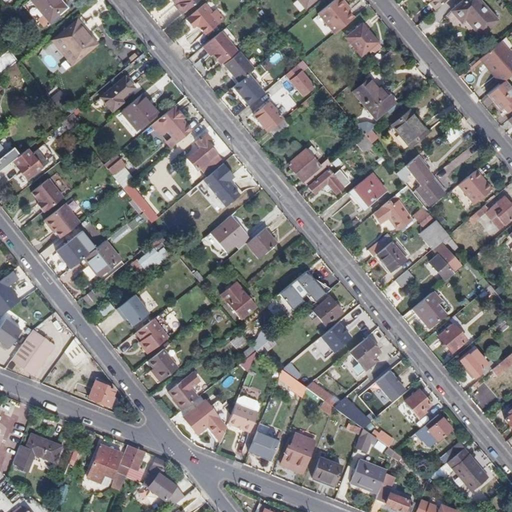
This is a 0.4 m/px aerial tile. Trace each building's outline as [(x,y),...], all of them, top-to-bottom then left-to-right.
[(29,0),(48,21),(65,7),(58,0),(29,0)] [(177,4),(184,13),(198,0),(177,0),(179,2),(177,4)] [(334,0),(318,13),(334,33),(353,16),(348,10),(345,7),(348,5),(343,0),(334,0)] [(435,9),(445,0),(429,0),(430,1),(429,3),(435,9)] [(481,35),(499,19),(482,0),(461,0),(452,9),(462,21),(466,18),(481,35)] [(175,5),(182,14),(184,13),(177,4),(175,5)] [(205,4),(188,18),(196,27),(198,25),(206,34),(218,23),(210,15),(212,12),(205,4)] [(66,59),(71,65),(95,45),(81,28),(83,26),(75,18),(50,40),(55,47),(50,51),(60,63),(66,59)] [(196,27),(188,18),(186,19),(194,28),(196,27)] [(380,45),(362,24),(345,38),(360,55),(369,47),(372,51),(380,45)] [(491,30),(497,38),(504,33),(499,25),(491,30)] [(220,64),(236,51),(221,32),(202,47),(207,53),(209,51),(220,64)] [(488,65),(502,81),(504,79),(511,71),(511,55),(499,41),(479,58),(485,65),(488,65)] [(0,72),(16,60),(7,49),(0,55),(0,72)] [(392,50),(377,63),(380,65),(383,63),(384,64),(393,57),(392,56),(395,53),(392,50)] [(224,65),(239,82),(248,73),(253,69),(239,52),(224,65)] [(290,80),(289,81),(303,96),(314,86),(300,70),(306,65),(302,60),(285,75),(290,80)] [(239,82),(231,88),(238,97),(240,96),(248,106),(265,92),(248,73),(239,82)] [(402,96),(390,80),(384,84),(376,74),(355,91),(377,118),(402,96)] [(133,87),(124,76),(101,95),(112,109),(122,101),(119,98),(133,87)] [(511,98),(511,88),(504,79),(502,81),(488,93),(501,108),(503,106),(507,110),(511,106),(511,102),(510,100),(511,98)] [(156,112),(141,93),(120,110),(136,129),(156,112)] [(253,114),(268,131),(270,130),(281,120),(283,119),(269,101),(253,114)] [(152,123),(171,146),(190,130),(181,119),(183,118),(173,106),(152,123)] [(411,147),(427,134),(408,110),(392,124),(411,147)] [(71,125),(64,117),(59,122),(66,129),(71,125)] [(356,126),(364,135),(372,127),(365,119),(356,126)] [(281,120),(270,130),(275,136),(287,127),(281,120)] [(464,133),(456,124),(444,134),(451,143),(464,133)] [(222,164),(223,163),(206,142),(209,140),(204,135),(194,143),(199,149),(186,159),(196,171),(198,169),(205,177),(222,164)] [(372,145),(365,136),(357,143),(364,151),(372,145)] [(0,170),(11,161),(21,153),(14,146),(7,152),(0,143),(0,170)] [(31,155),(26,149),(21,153),(11,161),(27,180),(53,159),(42,145),(31,155)] [(287,165),(305,186),(331,164),(327,160),(319,167),(304,150),(287,165)] [(103,164),(121,187),(126,183),(133,178),(124,167),(126,165),(116,153),(103,164)] [(396,173),(407,186),(428,211),(450,192),(419,155),(396,173)] [(222,164),(205,177),(202,180),(221,203),(228,198),(230,200),(237,195),(226,181),(232,177),(222,164)] [(335,194),(349,182),(339,171),(333,176),(328,170),(309,186),(315,194),(323,187),(327,192),(331,189),(335,194)] [(492,189),(477,170),(459,185),(474,204),(492,189)] [(370,174),(351,190),(366,207),(385,191),(370,174)] [(62,197),(47,179),(30,193),(35,199),(39,197),(41,200),(38,203),(36,204),(43,213),(62,197)] [(143,204),(126,183),(121,187),(139,208),(143,204)] [(511,219),(511,204),(501,192),(469,219),(473,224),(486,213),(499,230),(511,219)] [(230,200),(228,198),(221,203),(217,207),(225,215),(236,207),(230,200)] [(388,201),(374,213),(381,223),(390,217),(398,228),(410,220),(398,202),(392,206),(388,201)] [(64,204),(44,220),(54,233),(55,232),(60,238),(78,223),(64,204)] [(146,208),(143,204),(139,208),(141,211),(150,222),(156,217),(148,207),(146,208)] [(413,216),(416,220),(426,212),(423,208),(413,216)] [(426,212),(416,220),(422,227),(432,219),(426,212)] [(246,234),(230,215),(209,232),(225,251),(234,244),(246,234)] [(441,242),(449,236),(436,220),(419,235),(432,250),(441,242)] [(114,243),(131,231),(126,224),(110,236),(114,243)] [(275,243),(263,229),(250,239),(246,243),(258,257),(275,243)] [(69,270),(82,259),(95,249),(80,231),(72,238),(55,252),(69,270)] [(153,248),(164,239),(160,234),(148,243),(153,248)] [(250,239),(246,234),(234,244),(238,249),(246,243),(250,239)] [(119,259),(104,241),(95,249),(82,259),(97,277),(119,259)] [(369,250),(374,255),(376,254),(383,248),(378,242),(369,250)] [(383,248),(376,254),(390,271),(404,259),(390,242),(383,248)] [(445,282),(454,274),(453,273),(461,266),(441,242),(432,250),(438,256),(429,264),(445,282)] [(157,253),(153,248),(148,243),(140,250),(144,255),(137,260),(136,259),(129,265),(137,275),(148,265),(150,267),(155,262),(152,258),(157,253)] [(317,284),(306,271),(289,285),(300,298),(307,292),(317,284)] [(407,271),(395,281),(401,288),(413,278),(407,271)] [(12,272),(0,281),(0,316),(18,304),(7,289),(18,281),(12,272)] [(240,318),(254,307),(235,283),(221,294),(240,318)] [(320,287),(317,284),(307,292),(310,296),(320,287)] [(315,302),(330,290),(324,284),(320,287),(310,296),(315,302)] [(490,286),(485,289),(489,294),(494,291),(490,286)] [(299,303),(286,287),(272,299),(283,312),(288,308),(291,310),(299,303)] [(103,296),(96,288),(90,292),(97,300),(98,301),(103,296)] [(97,300),(90,292),(83,298),(90,306),(97,300)] [(432,292),(411,309),(427,327),(444,314),(435,303),(439,300),(432,292)] [(148,313),(133,295),(116,310),(121,316),(123,314),(126,319),(132,326),(148,313)] [(342,312),(329,297),(313,311),(326,326),(342,312)] [(283,312),(272,299),(266,304),(277,317),(283,312)] [(103,320),(115,310),(109,303),(97,313),(103,320)] [(8,350),(21,332),(5,321),(0,327),(0,341),(3,343),(2,344),(1,346),(8,350)] [(164,341),(149,323),(136,333),(142,341),(144,344),(141,346),(148,354),(164,341)] [(337,323),(320,338),(333,353),(350,339),(337,323)] [(466,339),(452,323),(438,336),(452,352),(466,339)] [(306,335),(313,331),(308,324),(302,328),(306,335)] [(32,376),(54,345),(32,331),(11,361),(32,376)] [(485,332),(467,347),(470,350),(488,336),(485,332)] [(235,349),(246,340),(241,333),(230,342),(235,349)] [(379,352),(367,337),(349,352),(365,371),(373,363),(370,359),(379,352)] [(276,344),(271,338),(256,351),(261,355),(276,344)] [(87,358),(73,341),(65,353),(76,367),(87,358)] [(247,349),(241,353),(247,361),(253,357),(247,349)] [(480,372),(484,376),(491,369),(495,367),(490,361),(487,362),(476,349),(468,355),(466,354),(458,361),(473,378),(480,372)] [(178,369),(163,350),(148,362),(156,372),(154,375),(160,383),(178,369)] [(495,367),(491,369),(497,376),(511,363),(511,353),(495,367)] [(148,362),(145,364),(154,375),(156,372),(148,362)] [(305,389),(281,371),(277,380),(301,399),(306,389),(305,389)] [(405,390),(389,371),(375,383),(391,402),(405,390)] [(199,382),(192,374),(168,394),(181,411),(197,398),(190,389),(199,382)] [(109,387),(110,384),(96,378),(89,397),(111,406),(114,397),(112,396),(115,390),(109,387)] [(311,384),(306,389),(329,405),(333,399),(311,384)] [(430,405),(418,390),(404,402),(418,418),(425,413),(423,410),(430,405)] [(243,397),(237,399),(227,424),(235,427),(236,426),(242,428),(242,430),(249,433),(257,413),(256,413),(259,407),(256,402),(243,397)] [(207,426),(220,443),(226,428),(204,401),(183,418),(196,435),(207,426)] [(363,420),(340,403),(333,408),(362,429),(367,425),(362,421),(363,420)] [(431,446),(451,430),(438,414),(415,434),(421,441),(422,440),(427,446),(431,446)] [(352,432),(360,435),(362,430),(354,426),(352,432)] [(390,460),(394,452),(388,448),(370,435),(362,429),(362,430),(360,435),(354,447),(365,452),(370,443),(373,444),(386,453),(384,457),(390,460)] [(370,435),(388,448),(393,441),(380,432),(378,435),(373,431),(370,435)] [(278,441),(257,432),(248,454),(269,462),(278,441)] [(292,451),(297,436),(292,434),(287,449),(292,451)] [(24,449),(18,447),(12,464),(18,466),(17,470),(27,474),(34,456),(54,464),(61,447),(30,435),(24,449)] [(314,442),(297,436),(292,451),(287,449),(280,465),(302,473),(314,442)] [(446,452),(451,459),(464,448),(466,446),(460,440),(446,452)] [(110,478),(120,454),(98,445),(85,478),(98,483),(102,475),(110,478)] [(117,473),(126,477),(137,449),(128,445),(117,473)] [(489,478),(464,448),(451,459),(447,462),(472,491),(489,478)] [(137,467),(144,451),(137,449),(126,477),(138,482),(142,470),(137,467)] [(153,472),(144,485),(171,505),(183,495),(158,477),(162,472),(163,462),(154,459),(151,470),(150,471),(153,472)] [(333,486),(341,467),(320,459),(313,478),(333,486)] [(377,493),(379,488),(386,471),(359,460),(350,483),(377,493)] [(126,477),(117,473),(111,488),(120,491),(126,477)] [(377,493),(374,500),(405,511),(409,511),(413,504),(390,494),(390,493),(379,488),(377,493)] [(420,501),(416,511),(425,511),(429,504),(420,501)]
